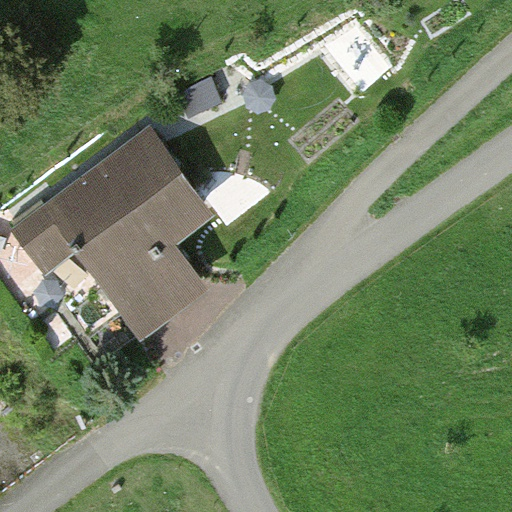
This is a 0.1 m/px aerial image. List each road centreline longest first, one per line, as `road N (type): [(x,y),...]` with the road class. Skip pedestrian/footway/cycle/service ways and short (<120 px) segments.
road 1 (residential): [(511,63),(325,240),(217,374)]
road 2 (residential): [(217,374),(379,244),(511,153)]
road 3 (residential): [(33,511),(217,374)]
road 4 (unclassified): [(257,511),(224,438),(217,374)]
